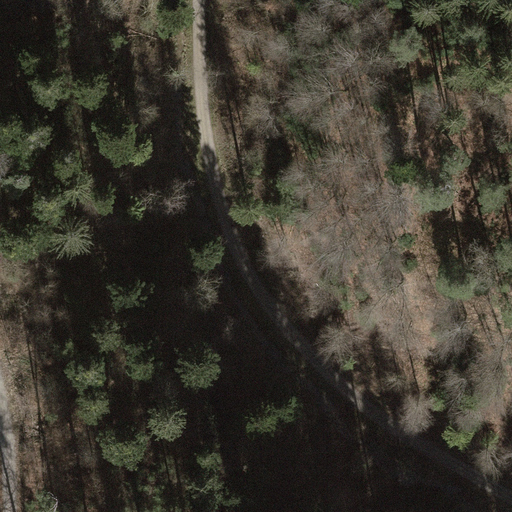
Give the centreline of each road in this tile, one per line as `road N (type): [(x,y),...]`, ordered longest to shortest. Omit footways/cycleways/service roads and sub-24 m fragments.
road 1 (track): [(200,0),(210,163),(231,238),(263,298),(355,396),(511,497)]
road 2 (track): [(0,383),(14,511)]
